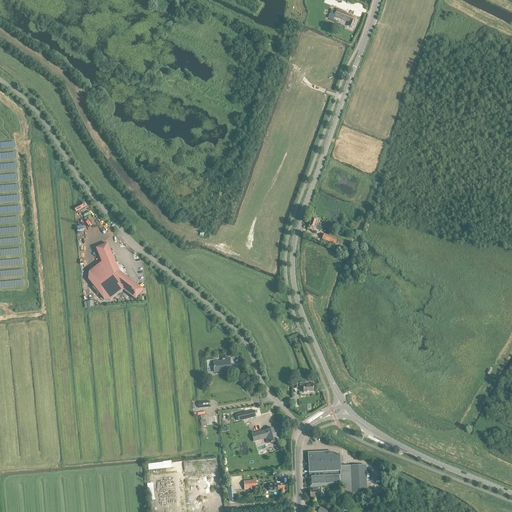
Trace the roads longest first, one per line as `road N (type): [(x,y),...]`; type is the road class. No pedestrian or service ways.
road 1 (track): [(0,56),(37,83),(118,202),(244,309),(271,350),(280,382),(271,395)]
road 2 (secondary): [(346,408),(300,311),(292,261),(297,226),(378,0)]
road 3 (unclassified): [(305,429),(275,401),(242,336),(115,223)]
road 4 (track): [(199,0),(275,35),(266,63),(245,69),(167,30)]
road 5 (track): [(491,381),(456,439),(414,431),(367,390),(340,398)]
road 6 (tertiary): [(511,493),(412,451),(346,408)]
road 7 (track): [(266,63),(245,108),(172,86),(186,82)]
